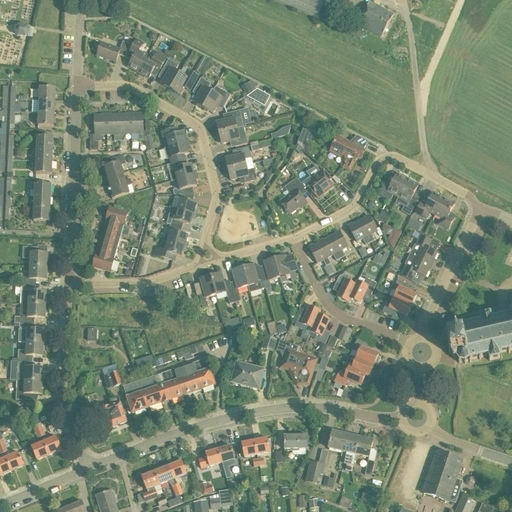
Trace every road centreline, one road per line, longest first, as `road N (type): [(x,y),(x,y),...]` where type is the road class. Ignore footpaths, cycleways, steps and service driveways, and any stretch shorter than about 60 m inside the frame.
road 1 (residential): [(88,468),(188,428),(286,408),(402,416)]
road 2 (residential): [(205,239),(216,183),(196,122),(120,87),(79,90)]
road 3 (residential): [(292,238),(355,205),(386,155),(479,209)]
road 4 (residential): [(71,288),(79,90)]
road 5 (residential): [(88,468),(64,404),(71,288)]
road 6 (unclassified): [(411,342),(333,311),(292,238)]
road 7 (residential): [(424,338),(426,318),(479,209)]
road 8 (residential): [(71,288),(191,271)]
